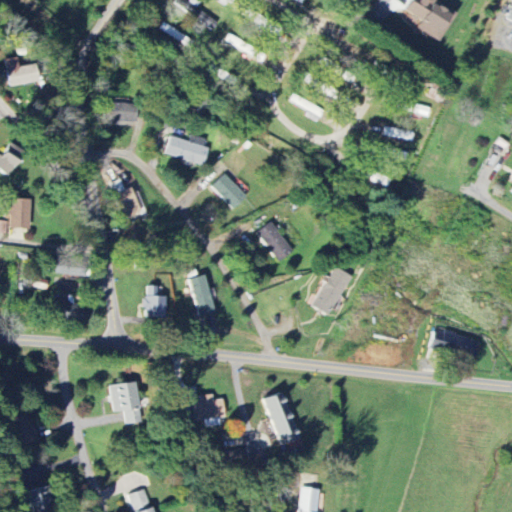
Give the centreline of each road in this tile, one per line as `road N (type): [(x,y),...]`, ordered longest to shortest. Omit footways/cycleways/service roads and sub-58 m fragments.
road 1 (tertiary): [(0,339),(511,387)]
road 2 (residential): [(119,346),(78,84),(117,0)]
road 3 (residential): [(86,155),(121,152),(149,171),(248,301),(274,361)]
road 4 (residential): [(63,342),(69,402),(103,511)]
road 5 (residential): [(100,230),(0,101)]
